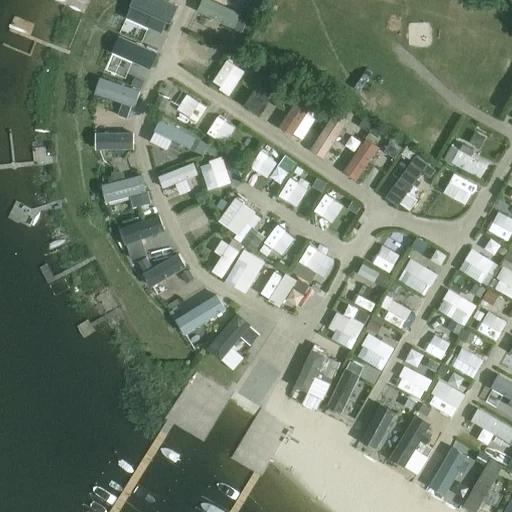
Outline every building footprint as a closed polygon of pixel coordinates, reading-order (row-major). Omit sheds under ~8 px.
[(166,0),(132,0),(125,17),(162,34),(167,22),(171,23),(173,19),(178,5),(166,0)] [(242,31),(248,18),(241,14),(209,0),(202,0),(197,11),(234,28),(235,27),(242,31)] [(440,14),(419,14),(418,35),(440,36),(440,14)] [(157,52),(119,35),(111,51),(150,69),(157,52)] [(477,49),(478,60),(493,59),(492,48),(477,49)] [(275,61),(270,68),(276,73),(282,67),(275,61)] [(257,113),(279,79),(267,71),(245,104),(257,113)] [(99,76),(94,93),(121,102),(117,114),(127,118),(131,105),(134,106),(140,90),(99,76)] [(391,109),(404,96),(390,83),(377,97),(391,109)] [(204,116),(215,101),(196,87),(185,102),(204,116)] [(325,88),(317,99),(327,106),(335,95),(325,88)] [(292,135),(314,101),(305,94),(301,92),(298,97),(279,126),(292,135)] [(157,99),(154,107),(164,111),(167,103),(157,99)] [(213,123),(225,134),(239,119),(227,108),(213,123)] [(311,149),(324,157),(339,134),(344,127),(347,121),(333,113),(311,149)] [(365,118),(359,126),(367,131),(372,123),(365,118)] [(160,119),(154,130),(198,152),(203,141),(160,119)] [(375,125),(370,133),(377,138),(383,131),(375,125)] [(133,132),(97,132),(98,148),(116,148),(116,151),(118,154),(123,154),(125,151),(125,148),(134,148),(133,132)] [(343,171),(356,180),(378,147),(366,138),(343,171)] [(212,142),(207,151),(216,157),(221,148),(212,142)] [(450,162),(480,177),(487,164),(471,155),(474,149),(463,143),(459,149),(451,144),(447,152),(444,158),(450,162)] [(407,147),(402,153),(410,159),(415,152),(407,147)] [(397,206),(422,171),(430,177),(436,170),(416,155),(411,161),(385,197),(397,206)] [(286,156),(279,165),(289,172),(296,163),(286,156)] [(193,162),(158,176),(163,187),(198,174),(193,162)] [(101,184),(106,202),(146,191),(142,174),(125,178),(114,181),(101,184)] [(317,178),(313,186),(322,192),(327,184),(317,178)] [(334,184),(327,199),(347,208),(354,193),(334,184)] [(455,184),(445,205),(469,218),(480,198),(455,184)] [(197,193),(201,202),(209,198),(205,189),(197,193)] [(253,232),(271,209),(244,189),(226,211),(253,232)] [(222,198),(217,206),(222,210),(227,202),(222,198)] [(197,217),(213,211),(209,201),(193,207),(197,217)] [(353,201),(349,208),(357,213),(361,207),(353,201)] [(165,230),(159,214),(119,228),(125,244),(165,230)] [(283,236),(289,238),(295,225),(279,218),(267,246),(277,250),(283,236)] [(248,232),(241,241),(255,251),(262,242),(248,232)] [(307,254),(327,266),(339,246),(318,234),(307,254)] [(418,252),(424,242),(417,238),(411,248),(418,252)] [(443,241),(438,253),(450,258),(455,246),(443,241)] [(478,241),(468,264),(492,275),(503,253),(478,241)] [(228,245),(212,271),(222,278),(239,252),(228,245)] [(433,288),(446,266),(420,251),(407,273),(433,288)] [(186,266),(178,252),(143,273),(151,286),(186,266)] [(385,274),(388,262),(369,257),(366,268),(385,274)] [(299,262),(293,272),(303,278),(309,269),(299,262)] [(383,275),(377,284),(385,288),(391,279),(383,275)] [(406,291),(423,298),(427,286),(410,280),(406,291)] [(395,282),(389,291),(398,296),(404,287),(395,282)] [(476,283),(471,291),(481,297),(486,289),(476,283)] [(489,290),(483,299),(493,305),(499,295),(489,290)] [(404,293),(393,311),(411,323),(422,305),(404,293)] [(217,295),(176,320),(185,334),(226,309),(217,295)] [(118,310),(133,321),(141,310),(126,299),(118,310)] [(360,309),(355,318),(365,324),(370,315),(360,309)] [(206,348),(220,360),(246,331),(255,339),(261,332),(251,324),(238,312),(206,348)] [(369,327),(377,331),(382,321),(374,317),(369,327)] [(453,320),(448,328),(459,334),(463,326),(453,320)] [(468,330),(462,340),(470,344),(476,334),(468,330)] [(380,331),(369,351),(387,361),(398,341),(380,331)] [(298,378),(294,386),(308,392),(317,371),(324,374),(328,364),(322,361),(327,349),(314,343),(312,349),(311,348),(298,378)] [(430,358),(426,366),(436,371),(440,364),(430,358)] [(327,405),(341,412),(360,374),(359,374),(363,366),(350,360),(346,368),(345,367),(327,405)] [(443,364),(438,373),(444,377),(449,368),(443,364)] [(433,396),(458,411),(473,388),(448,372),(433,396)] [(511,381),(498,373),(491,387),(511,399),(508,404),(511,405),(511,381)] [(409,399),(405,405),(413,409),(416,402),(409,399)] [(424,404),(420,411),(428,416),(432,409),(424,404)] [(393,411),(383,405),(363,435),(374,441),(393,411)] [(511,427),(478,408),(470,420),(496,435),(493,440),(500,445),(504,439),(511,443),(511,427)] [(433,432),(427,429),(431,423),(415,414),(389,458),(404,467),(405,465),(415,448),(420,441),(425,444),(433,432)] [(419,475),(435,451),(421,442),(405,467),(419,475)] [(463,457),(452,451),(431,486),(442,493),(455,471),(460,474),(465,465),(460,462),(463,457)] [(480,452),(475,460),(485,465),(489,458),(480,452)] [(463,505),(474,511),(475,511),(502,466),(490,459),(463,505)] [(503,501),(509,488),(494,481),(488,493),(503,501)] [(511,511),(511,498),(503,511),(511,511)]
